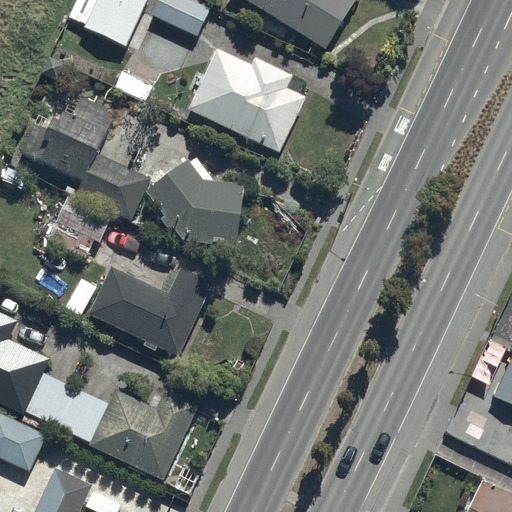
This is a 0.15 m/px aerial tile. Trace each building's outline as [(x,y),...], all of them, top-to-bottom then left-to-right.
[(85,28),(83,32),(126,52),(150,0),(76,0),(67,20),(85,28)] [(181,0),(159,0),(150,20),(198,42),(211,14),(181,0)] [(237,0),(326,55),(358,2),(355,0),(237,0)] [(217,53),(187,115),(279,159),(305,103),(287,94),(293,81),(255,63),(252,69),(217,53)] [(80,102),(71,123),(63,119),(58,130),(53,128),(49,137),(33,130),(19,159),(82,188),(76,201),(131,226),(151,183),(96,158),(111,125),(104,122),(107,115),(80,102)] [(186,166),(146,197),(166,222),(163,224),(168,233),(173,231),(183,247),(237,253),(243,190),(215,186),(196,163),(189,169),(186,166)] [(48,244),(85,261),(93,244),(99,247),(111,221),(68,201),(48,244)] [(171,275),(161,296),(111,271),(88,319),(144,347),(143,350),(155,356),(157,352),(178,363),(212,291),(179,275),(177,278),(171,275)] [(48,434),(50,427),(90,447),(89,451),(164,485),(198,411),(163,397),(155,413),(115,394),(109,406),(45,378),(51,362),(9,345),(16,328),(0,320),(0,409),(24,419),(22,425),(48,434)] [(244,329),(227,327),(222,369),(240,371),(244,329)] [(511,363),(510,362),(493,399),(511,407),(511,363)] [(0,462),(30,477),(46,440),(0,417),(0,462)] [(81,511),(91,492),(54,474),(35,511),(81,511)] [(511,511),(511,501),(481,486),(468,511),(511,511)]
